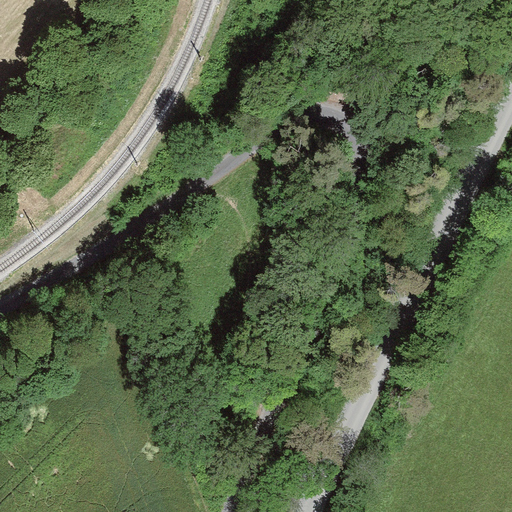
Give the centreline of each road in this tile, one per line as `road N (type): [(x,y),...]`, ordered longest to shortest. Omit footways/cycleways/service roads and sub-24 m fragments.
road 1 (unclassified): [(230,511),(362,201),(365,146),(348,121),(320,111),(290,120),(136,229),(0,308)]
road 2 (tertiary): [(511,97),(308,511)]
road 3 (residential): [(121,0),(0,157)]
